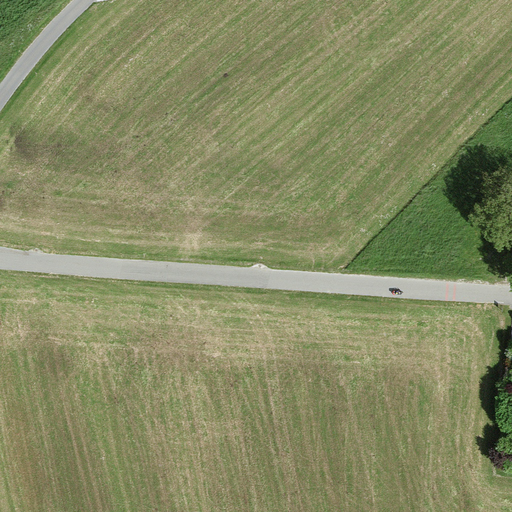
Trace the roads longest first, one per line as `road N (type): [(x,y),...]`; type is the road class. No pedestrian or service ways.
road 1 (residential): [(0,255),(511,296)]
road 2 (residential): [(0,99),(86,0)]
